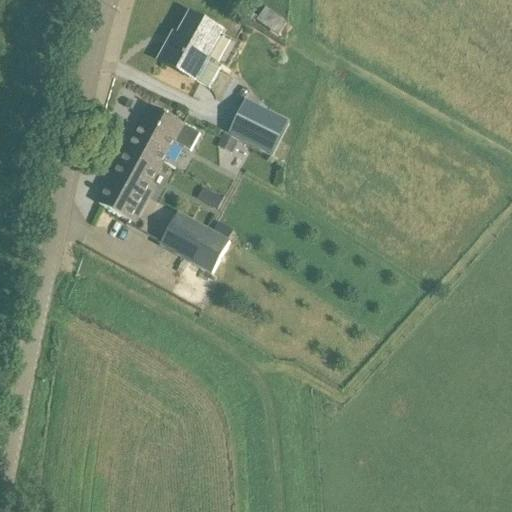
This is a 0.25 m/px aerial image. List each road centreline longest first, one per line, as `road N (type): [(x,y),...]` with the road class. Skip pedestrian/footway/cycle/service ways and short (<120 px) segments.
road 1 (unclassified): [(0,495),(48,257),(113,0)]
road 2 (track): [(48,257),(145,303),(259,378),(273,428),(280,511)]
road 3 (track): [(304,0),(306,29),(325,56),(511,159)]
